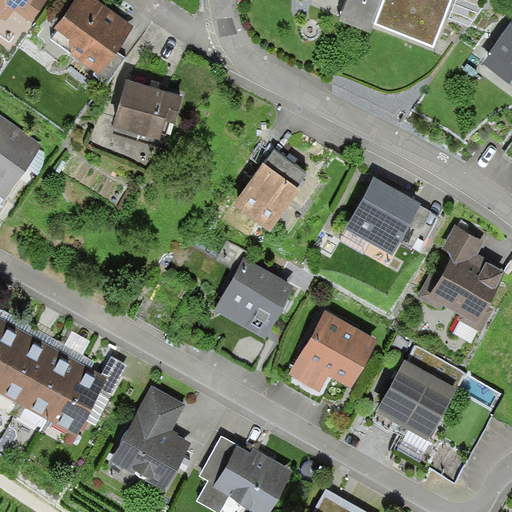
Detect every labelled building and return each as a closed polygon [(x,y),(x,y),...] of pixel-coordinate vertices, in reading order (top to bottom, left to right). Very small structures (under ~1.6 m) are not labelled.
[(0,0),(0,9),(8,12),(14,3),(31,15),(42,0),(0,0)] [(132,17),(106,0),(69,0),(49,30),(100,64),(97,69),(109,78),(126,52),(113,44),(132,17)] [(450,0),(346,0),(339,18),(370,30),(374,22),(433,45),(450,0)] [(511,23),(484,62),(511,82),(511,23)] [(158,79),(127,70),(114,114),(118,116),(114,128),(168,144),(185,87),(158,79)] [(39,140),(0,113),(0,196),(30,152),(39,140)] [(267,153),(264,150),(233,194),(272,222),(303,178),(299,176),(307,165),(274,142),(267,153)] [(419,193),(376,169),(348,217),(392,241),(399,229),(420,241),(438,210),(417,198),(419,193)] [(488,238),(459,220),(443,245),(450,250),(436,273),(431,270),(418,291),(441,305),(445,298),(462,308),(456,316),(479,330),(496,303),(489,299),(509,265),(482,248),(488,238)] [(348,228),(344,242),(369,248),(373,233),(348,228)] [(294,276),(246,250),(218,301),(265,327),(280,300),(294,276)] [(148,293),(136,313),(167,331),(179,311),(148,293)] [(376,332),(325,305),(290,368),(320,385),(329,368),(350,379),(367,349),(376,332)] [(0,384),(74,427),(106,372),(88,361),(62,347),(35,332),(10,317),(0,311),(0,384)] [(405,351),(377,401),(381,403),(374,415),(401,430),(390,450),(425,469),(428,465),(442,440),(426,431),(452,384),(455,386),(464,370),(416,343),(410,354),(405,351)] [(153,382),(112,455),(164,485),(191,438),(171,427),(186,401),(153,382)] [(455,386),(452,384),(426,431),(442,440),(428,465),(457,482),(498,412),(455,386)] [(253,441),(249,447),(223,433),(202,471),(210,475),(199,496),(219,507),(229,489),(268,510),(293,463),(253,441)] [(376,511),(327,486),(313,511),(376,511)]
